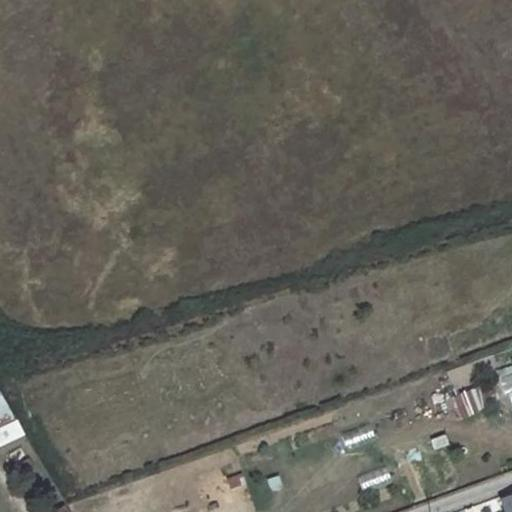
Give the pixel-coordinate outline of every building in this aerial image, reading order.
[(511,362),(496,368),(511,412),(511,362)] [(451,397),(459,417),(481,408),(473,388),(451,397)] [(0,391),(0,445),(22,435),(0,391)] [(357,474),(362,491),(390,482),(385,466),(357,474)] [(511,511),(511,493),(498,499),(502,511),(511,511)]
